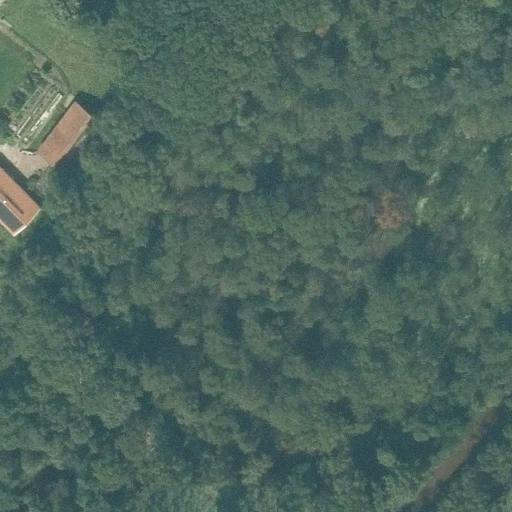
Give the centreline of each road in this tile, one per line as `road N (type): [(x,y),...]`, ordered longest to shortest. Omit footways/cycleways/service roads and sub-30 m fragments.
road 1 (track): [(234,0),(0,295)]
road 2 (unclassified): [(207,511),(0,295)]
